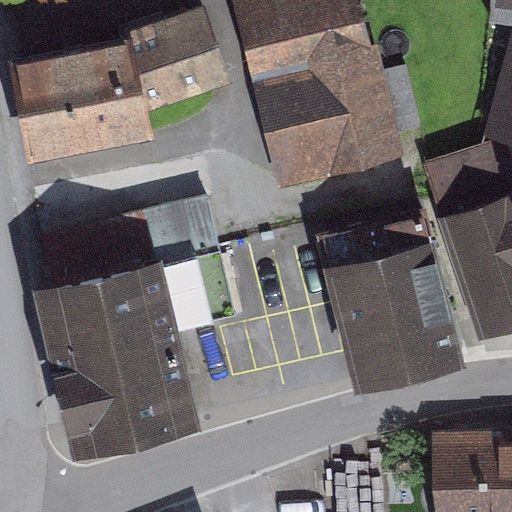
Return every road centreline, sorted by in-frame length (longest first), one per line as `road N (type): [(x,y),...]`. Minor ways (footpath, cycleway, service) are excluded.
road 1 (residential): [(511,382),(420,396),(64,511)]
road 2 (residential): [(0,378),(21,511)]
